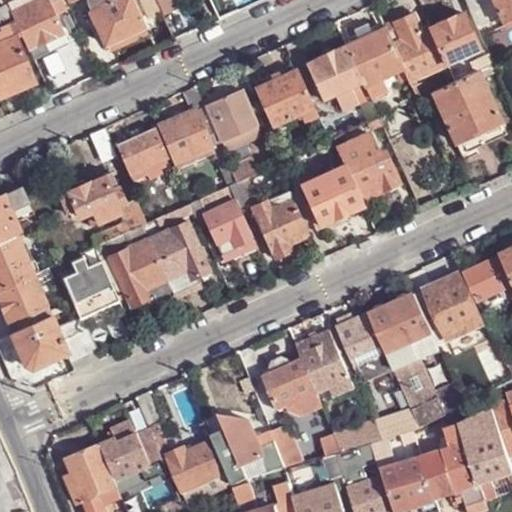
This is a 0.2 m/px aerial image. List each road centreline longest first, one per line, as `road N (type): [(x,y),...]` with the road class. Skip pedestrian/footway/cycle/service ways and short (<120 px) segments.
road 1 (residential): [(511,200),(5,430)]
road 2 (residential): [(0,149),(326,0)]
